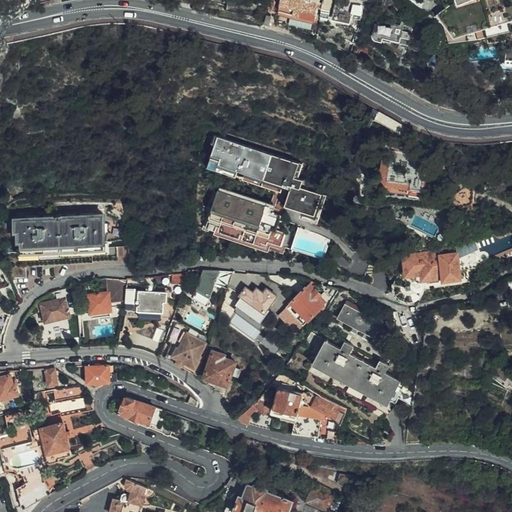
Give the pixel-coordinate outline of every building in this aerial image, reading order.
[(284,26),(291,28),(292,23),(294,23),(295,17),(317,20),(318,10),(317,10),(318,5),(323,6),(323,0),(280,0),(278,13),(286,15),(284,26)] [(323,0),(323,6),(321,16),(328,17),(331,0),(323,0)] [(365,15),(364,5),(340,0),(336,0),(334,15),(352,19),(352,17),(354,17),(355,13),(365,15)] [(511,0),(451,0),(455,8),(450,8),(447,8),(437,15),(439,17),(443,15),(446,19),(444,21),(455,32),(458,29),(467,27),(468,32),(476,30),(476,27),(483,25),(482,21),(490,19),(492,25),(510,21),(511,20),(511,0)] [(402,40),(404,30),(378,23),(376,34),(402,40)] [(344,52),(355,59),(360,44),(346,41),(344,52)] [(509,62),(511,50),(511,46),(502,45),(500,60),(509,62)] [(500,111),(511,109),(511,90),(511,91),(499,96),(500,111)] [(317,213),(324,193),(303,185),(306,177),(297,173),(301,161),(219,132),(213,151),(222,154),(221,160),(240,167),(241,164),(247,166),(246,169),(280,181),(280,182),(284,184),(292,187),(287,203),(317,213)] [(386,142),(383,137),(377,140),(380,143),(378,157),(383,166),(380,174),(387,183),(387,189),(405,192),(429,197),(437,172),(430,169),(431,159),(392,149),(390,143),(386,142)] [(222,154),(213,151),(208,163),(237,174),(240,167),(221,160),(222,154)] [(282,189),(284,184),(280,182),(280,181),(246,169),(244,176),(282,189)] [(474,190),(474,184),(457,193),(445,198),(445,204),(451,204),(450,207),(455,209),(473,204),(474,190)] [(277,229),(283,215),(276,212),(277,210),(274,209),(273,211),(269,209),(270,206),(227,190),(227,187),(222,185),(221,188),(219,188),(207,224),(266,246),(268,241),(281,246),(286,232),(277,229)] [(285,207),(309,216),(309,214),(322,218),(329,195),(324,193),(317,213),(287,203),(285,207)] [(6,267),(25,267),(93,264),(93,262),(118,261),(117,249),(103,249),(100,213),(17,217),(18,227),(20,227),(21,240),(23,240),(23,252),(1,253),(6,267)] [(441,251),(442,256),(457,254),(457,249),(456,247),(446,250),(441,249),(441,251)] [(441,251),(405,256),(407,272),(407,275),(423,273),(425,289),(471,283),(469,270),(478,269),(476,259),(468,260),(466,248),(457,249),(457,254),(442,256),(441,251)] [(6,267),(10,278),(25,278),(25,267),(6,267)] [(216,285),(220,272),(202,271),(193,300),(207,308),(216,285)] [(228,288),(233,272),(220,272),(216,285),(228,288)] [(425,289),(423,273),(407,275),(407,272),(404,273),(400,275),(397,278),(396,281),(395,284),(394,288),(395,291),(396,294),(398,297),(401,300),(404,301),(406,302),(409,302),(415,302),(419,299),(422,296),(425,291),(425,289)] [(262,279),(257,273),(251,273),(249,273),(244,281),(251,289),(262,279)] [(128,281),(111,280),(112,292),(108,293),(87,295),(88,298),(83,299),(85,309),(89,309),(89,313),(90,313),(91,313),(108,311),(110,311),(109,307),(124,305),(127,290),(128,281)] [(100,280),(96,281),(97,287),(107,286),(108,293),(112,292),(111,280),(100,280)] [(316,299),(320,296),(310,284),(291,303),(308,320),(322,306),(316,299)] [(278,296),(268,290),(266,294),(258,289),(255,294),(247,289),(241,299),(242,300),(265,315),(278,296)] [(136,292),(127,290),(124,305),(124,310),(126,310),(125,312),(136,314),(160,318),(161,318),(164,298),(136,293),(136,292)] [(77,316),(74,292),(56,297),(56,302),(41,305),(45,323),(77,316)] [(375,338),(385,319),(347,299),(337,318),(375,338)] [(242,300),(238,306),(261,321),(265,315),(242,300)] [(159,323),(160,318),(136,314),(135,319),(159,323)] [(84,338),(85,344),(100,342),(98,326),(83,328),(84,338)] [(134,333),(129,348),(143,351),(147,336),(134,333)] [(145,352),(154,355),(159,340),(149,337),(145,352)] [(178,359),(178,366),(184,369),(192,374),(200,361),(199,360),(201,356),(200,355),(206,344),(197,338),(194,343),(186,338),(183,344),(181,343),(178,348),(177,347),(172,356),(178,359)] [(341,349),(325,341),(308,374),(388,416),(392,407),(388,405),(401,380),(386,372),(389,365),(380,360),(376,368),(350,354),(354,346),(344,342),(341,349)] [(223,396),(224,398),(232,373),(235,364),(236,362),(223,357),(224,354),(213,350),(203,380),(209,384),(218,391),(223,396)] [(242,367),(235,364),(232,373),(239,376),(242,367)] [(109,366),(86,367),(87,384),(109,383),(109,381),(117,380),(117,373),(109,373),(109,366)] [(296,376),(283,368),(281,371),(271,385),(279,387),(274,411),(279,413),(296,417),(295,421),(293,435),(314,439),(319,440),(325,408),(300,403),(303,393),(290,390),(296,376)] [(58,385),(55,371),(55,369),(45,370),(48,387),(58,385)] [(12,384),(10,375),(0,377),(0,398),(18,395),(15,384),(12,384)] [(83,387),(47,390),(48,401),(84,398),(83,387)] [(271,394),(267,390),(254,404),(237,419),(245,422),(250,424),(252,416),(251,414),(259,408),(265,414),(271,411),(273,401),(270,398),(271,394)] [(342,405),(324,394),(321,395),(317,403),(339,414),(342,405)] [(198,401),(191,397),(188,404),(196,407),(198,401)] [(125,402),(126,398),(125,398),(120,398),(117,399),(114,402),(112,405),(112,406),(117,408),(119,404),(122,404),(123,401),(125,402)] [(147,428),(154,407),(126,398),(125,402),(123,401),(122,404),(119,404),(117,408),(124,411),(121,418),(147,428)] [(91,404),(93,400),(75,403),(77,414),(92,411),(91,410),(91,404)] [(296,417),(279,413),(279,418),(295,421),(296,417)] [(57,452),(58,458),(71,455),(63,423),(32,430),(34,441),(43,439),(47,455),(57,452)] [(206,431),(194,427),(189,440),(201,444),(206,431)] [(189,440),(186,442),(203,449),(201,444),(189,440)] [(242,465),(250,455),(244,450),(237,460),(242,465)] [(59,460),(58,458),(57,452),(47,455),(48,462),(59,460)] [(337,483),(351,490),(355,476),(341,474),(337,483)] [(141,511),(147,487),(126,478),(125,483),(126,487),(130,491),(129,494),(124,493),(121,496),(120,500),(113,499),(109,511),(141,511)] [(43,498),(51,494),(48,486),(46,482),(36,486),(32,480),(17,488),(23,509),(24,508),(43,498)] [(58,489),(55,483),(48,486),(51,494),(58,489)] [(244,496),(240,495),(233,511),(288,511),(293,503),(266,491),(266,489),(256,484),(254,485),(250,484),(244,496)] [(336,502),(338,499),(314,488),(308,501),(330,510),(334,501),(336,502)]
